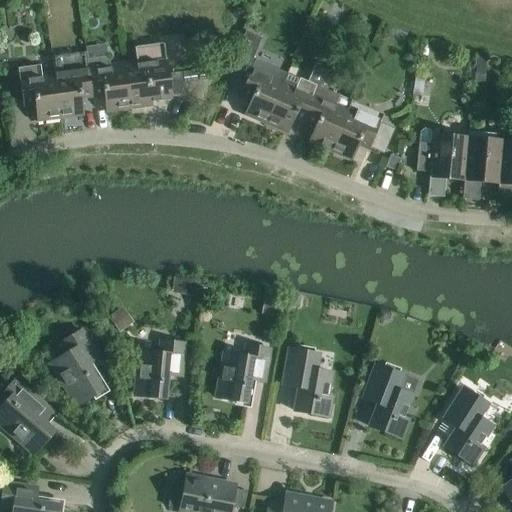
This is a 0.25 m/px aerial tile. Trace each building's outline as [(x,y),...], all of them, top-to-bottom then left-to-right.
[(85,43),(50,47),(53,73),(60,118),(82,115),(80,98),(93,97),(88,59),(85,43)] [(15,50),(19,67),(40,63),(36,45),(15,50)] [(135,62),(122,64),(127,109),(151,106),(151,102),(171,99),(169,87),(182,86),(180,72),(164,74),(160,45),(133,48),(135,62)] [(250,100),(243,115),(266,125),(285,74),(240,54),(231,78),(244,83),(239,95),(250,100)] [(108,57),(88,59),(93,97),(103,95),(105,112),(127,109),(122,64),(110,65),(108,57)] [(476,62),(475,79),(484,80),(485,62),(476,62)] [(60,118),(53,73),(41,74),(40,66),(17,69),(22,107),(34,105),(36,122),(60,118)] [(283,83),(266,125),(286,133),(293,118),(304,123),(319,88),(326,71),(313,66),(306,83),(298,80),(295,88),(283,83)] [(210,68),(197,70),(198,80),(212,78),(210,68)] [(195,70),(181,72),(183,82),(196,80),(195,70)] [(414,79),(411,94),(422,96),(424,81),(414,79)] [(351,102),(319,88),(304,123),(313,128),(307,142),(330,152),(351,102)] [(351,102),(330,152),(350,160),(357,145),(368,150),(369,148),(383,154),(393,129),(379,123),(380,120),(383,115),(362,106),(351,102)] [(460,199),(462,199),(468,137),(431,134),(428,130),(423,129),(418,133),(418,143),(416,142),(414,171),(427,172),(427,178),(428,178),(428,176),(462,179),(460,199)] [(468,137),(462,199),(476,200),(478,181),(498,183),(502,140),(468,137)] [(511,140),(502,140),(498,183),(511,183),(511,140)] [(389,155),(385,168),(395,172),(400,159),(389,155)] [(184,280),(182,294),(196,296),(198,282),(184,280)] [(379,310),(376,319),(382,321),(389,317),(390,313),(379,310)] [(80,330),(60,342),(67,353),(50,364),(75,406),(101,390),(86,365),(97,358),(80,330)] [(138,352),(136,375),(134,395),(164,398),(166,374),(180,376),(182,356),(183,343),(160,341),(159,354),(138,352)] [(215,397),(245,402),(250,378),(263,381),(269,349),(246,344),(244,357),(223,353),(215,397)] [(289,349),(283,385),(298,387),(294,411),(326,417),(330,395),(326,395),(330,373),(314,370),(317,354),(289,349)] [(375,365),(369,380),(362,398),(377,404),(369,427),(399,438),(407,418),(403,416),(411,396),(396,390),(402,375),(375,365)] [(0,408),(0,425),(18,441),(33,454),(53,431),(42,421),(51,411),(14,379),(0,395),(0,397),(5,402),(0,408)] [(462,389),(454,402),(443,419),(456,428),(443,448),(471,465),(483,446),(479,444),(491,426),(478,417),(486,404),(462,389)] [(511,460),(510,462),(511,465),(511,480),(500,489),(511,504),(511,460)] [(178,511),(180,511),(229,511),(234,487),(204,481),(201,477),(195,476),(192,478),(185,477),(184,481),(172,479),(167,505),(179,508),(178,511)] [(11,511),(56,511),(57,505),(33,501),(35,488),(3,483),(0,503),(0,506),(12,508),(11,511)] [(328,511),(331,502),(285,493),(282,506),(267,503),(265,511),(328,511)]
